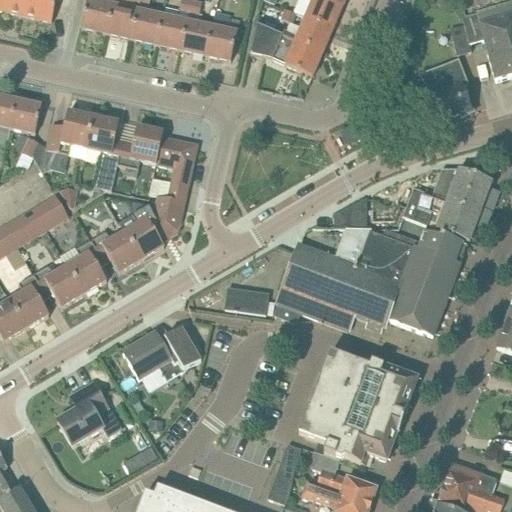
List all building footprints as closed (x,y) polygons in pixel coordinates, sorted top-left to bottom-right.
[(0,0),(0,13),(22,18),(26,0),(0,0)] [(26,0),(22,18),(52,25),(57,0),(26,0)] [(113,8),(115,0),(88,0),(81,31),(107,37),(113,8)] [(113,8),(107,37),(133,43),(139,14),(141,4),(141,0),(128,0),(126,11),(113,8)] [(182,0),(179,12),(190,14),(192,2),(182,0)] [(342,10),(318,0),(300,0),(293,15),(296,17),(305,21),(332,33),(342,10)] [(318,0),(342,10),(346,0),(318,0)] [(511,0),(455,0),(470,47),(483,43),(495,85),(511,79),(511,0)] [(192,2),(190,14),(199,17),(202,4),(192,2)] [(285,12),(280,21),(290,26),(292,27),(296,17),(293,15),(285,12)] [(139,14),(133,43),(156,48),(162,19),(139,14)] [(162,19),(156,48),(181,53),(187,25),(162,19)] [(212,30),(206,59),(231,64),(240,24),(214,19),(212,30)] [(332,33),(305,21),(295,44),(323,56),(332,33)] [(181,53),(206,59),(212,30),(187,25),(181,53)] [(312,80),(323,56),(295,44),(257,27),(250,58),(272,62),(312,80)] [(464,27),(449,32),(457,59),(471,54),(464,27)] [(406,66),(391,61),(381,86),(384,92),(377,96),(375,103),(385,121),(393,123),(416,110),(406,66)] [(459,62),(440,69),(420,77),(439,128),(473,115),(463,89),(468,87),(459,62)] [(0,129),(10,132),(17,103),(0,98),(0,129)] [(17,103),(10,132),(35,137),(42,108),(17,103)] [(71,149),(87,153),(94,120),(68,114),(64,131),(52,128),(47,151),(38,147),(33,160),(42,178),(49,174),(57,156),(69,158),(71,149)] [(94,120),(87,153),(102,156),(100,165),(117,169),(123,143),(116,142),(119,125),(94,120)] [(123,143),(117,169),(128,171),(139,174),(140,164),(156,168),(162,140),(163,140),(164,135),(137,129),(134,146),(123,143)] [(162,140),(156,168),(175,172),(171,186),(188,189),(198,148),(163,140),(162,140)] [(33,160),(38,147),(39,146),(29,142),(22,156),(32,161),(33,160)] [(100,165),(94,191),(112,195),(117,169),(100,165)] [(492,184),(459,171),(446,204),(414,191),(398,233),(418,231),(422,232),(430,218),(439,221),(435,232),(469,244),(492,184)] [(153,215),(154,217),(154,218),(165,238),(167,242),(178,235),(188,189),(171,186),(168,203),(157,200),(157,201),(156,201),(153,215)] [(56,199),(44,206),(57,227),(69,220),(56,199)] [(333,218),(333,232),(366,233),(367,201),(333,218)] [(44,206),(33,212),(46,234),(57,227),(44,206)] [(133,218),(119,227),(124,235),(125,235),(141,264),(164,250),(159,241),(164,238),(165,238),(154,218),(154,217),(153,215),(151,213),(149,210),(147,208),(139,206),(129,212),(133,218)] [(33,212),(22,219),(35,241),(46,234),(33,212)] [(6,229),(4,230),(17,251),(35,241),(22,219),(6,229)] [(4,230),(0,231),(0,248),(6,258),(17,251),(4,230)] [(370,235),(358,269),(357,270),(447,304),(460,267),(467,248),(442,239),(441,241),(424,236),(421,244),(420,243),(420,245),(386,232),(382,240),(370,235)] [(91,244),(104,266),(110,263),(119,277),(141,264),(125,235),(124,235),(111,243),(106,235),(91,244)] [(60,259),(66,270),(67,269),(84,298),(106,284),(98,270),(104,266),(91,244),(76,253),(74,250),(60,259)] [(300,316),(348,334),(354,319),(385,331),(388,323),(433,340),(447,304),(357,270),(358,269),(298,248),(276,308),(277,308),(278,307),(300,316)] [(17,251),(6,258),(15,273),(26,266),(17,251)] [(67,269),(66,270),(53,277),(49,269),(33,278),(47,300),(53,297),(61,311),(84,298),(67,269)] [(23,295),(9,304),(26,332),(49,319),(40,304),(47,300),(33,278),(18,287),(23,295)] [(269,296),(227,290),(224,313),(266,319),(269,296)] [(0,339),(4,345),(26,332),(9,304),(0,309),(0,339)] [(300,316),(278,307),(277,308),(273,319),(296,327),(300,316)] [(511,307),(497,350),(511,355),(511,307)] [(156,337),(123,357),(139,383),(141,382),(149,395),(201,364),(182,331),(165,341),(166,343),(161,345),(156,337)] [(314,455),(340,464),(340,462),(341,463),(345,460),(366,468),(370,457),(387,464),(397,437),(398,437),(409,409),(408,408),(418,381),(384,369),(383,369),(372,365),(370,370),(330,355),(320,382),(319,382),(308,411),(309,411),(299,438),(318,445),(316,453),(315,452),(314,455)] [(78,412),(57,424),(73,450),(102,432),(108,441),(121,433),(93,386),(70,400),(78,412)] [(184,407),(158,449),(173,458),(199,417),(184,407)] [(288,447),(267,502),(286,508),(301,452),(288,447)] [(340,464),(314,455),(308,470),(322,475),(317,488),(337,495),(336,498),(341,499),(339,504),(352,508),(352,507),(366,511),(369,511),(377,491),(347,481),(346,483),(335,478),(340,464)] [(0,487),(11,481),(5,472),(7,471),(0,458),(0,487)] [(481,476),(452,466),(439,503),(462,511),(461,511),(500,511),(504,502),(492,498),(497,482),(481,476)] [(511,474),(504,473),(502,487),(511,489),(511,474)] [(11,481),(0,487),(0,509),(1,511),(32,511),(20,491),(17,492),(11,481)] [(337,495),(317,488),(307,484),(302,499),(336,511),(335,511),(366,511),(352,507),(352,508),(339,504),(341,499),(336,498),(337,495)] [(215,511),(157,490),(154,499),(145,496),(138,511),(215,511)]
